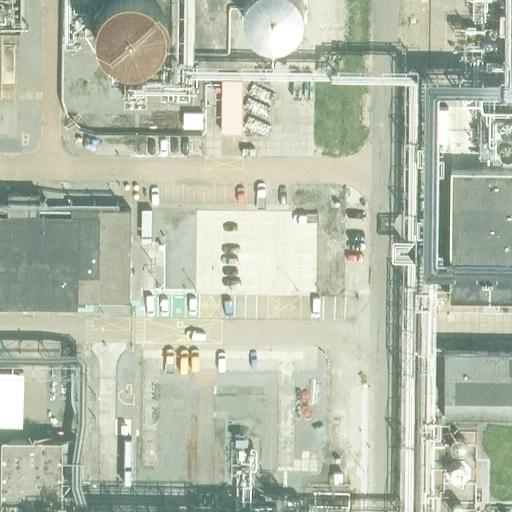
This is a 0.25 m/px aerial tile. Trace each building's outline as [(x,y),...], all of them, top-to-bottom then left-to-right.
[(165,42),(166,34),(165,26),(163,19),(159,12),(155,7),(149,2),(145,0),(108,0),(105,2),(100,6),(96,11),(91,19),(89,25),(88,32),(89,40),(91,48),(94,55),(100,61),(105,65),(111,69),(118,71),(126,72),(132,72),(140,70),(147,67),(154,62),(159,56),(163,49),(165,42)] [(227,72),(227,129),(250,129),(250,72),(227,72)] [(207,127),(208,108),(187,107),(186,126),(207,127)] [(449,300),(511,301),(511,171),(450,170),(449,300)] [(0,306),(76,307),(76,306),(84,306),(84,300),(129,301),(130,209),(39,208),(39,194),(8,194),(7,217),(0,216),(0,306)] [(509,351),(445,351),(444,419),(511,419),(511,347),(509,347),(509,351)] [(60,511),(61,461),(78,461),(79,441),(1,440),(0,511),(60,511)]
